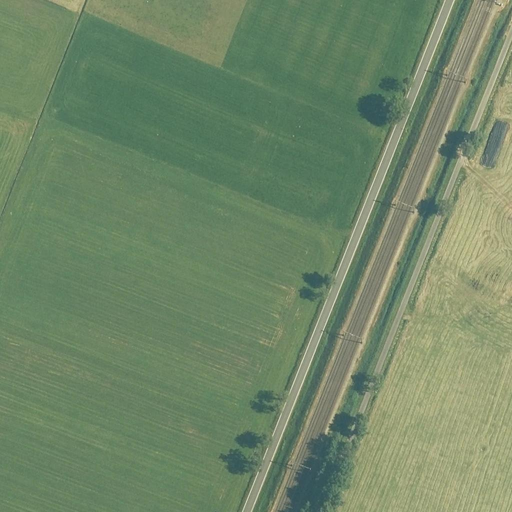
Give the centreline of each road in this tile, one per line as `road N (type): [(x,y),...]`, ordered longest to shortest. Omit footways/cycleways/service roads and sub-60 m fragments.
road 1 (unclassified): [(246,511),(448,0)]
road 2 (unclassified): [(320,511),(511,30)]
